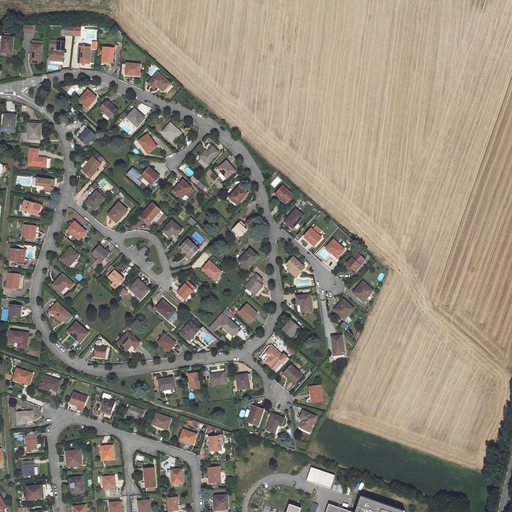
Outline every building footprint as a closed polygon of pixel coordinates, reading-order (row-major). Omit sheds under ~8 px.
[(26,34),(34,34),(34,26),(26,25),(26,34)] [(64,26),(63,35),(73,35),(73,27),(64,26)] [(12,37),(1,36),(0,46),(0,52),(11,53),(12,37)] [(65,42),(58,42),(57,51),(52,50),(51,61),(55,61),(63,62),(64,51),(65,42)] [(40,45),(30,44),(28,58),(39,59),(40,45)] [(92,48),(80,47),(79,63),(90,64),(92,48)] [(112,48),(102,47),(100,61),(111,62),(112,48)] [(139,65),(125,63),(124,75),(138,76),(139,65)] [(169,83),(157,73),(148,84),(152,87),(154,84),(156,86),(162,91),(169,83)] [(96,99),(88,92),(78,101),(86,109),(96,99)] [(118,111),(108,101),(100,108),(111,119),(118,111)] [(138,114),(134,109),(127,118),(137,127),(145,118),(139,113),(138,114)] [(15,115),(4,114),(2,128),(13,129),(15,115)] [(40,124),(27,124),(27,139),(39,139),(40,124)] [(181,133),(170,124),(162,133),(168,138),(169,137),(173,141),(181,133)] [(91,132),(87,129),(78,140),(85,147),(95,136),(94,135),(91,132)] [(156,148),(147,135),(138,141),(147,154),(156,148)] [(207,165),(218,152),(212,146),(206,152),(205,151),(199,157),(201,159),(207,165)] [(28,165),(45,167),(48,167),(49,159),(46,158),(37,157),(38,149),(29,148),(28,165)] [(101,164),(93,157),(87,163),(88,164),(82,171),(90,179),(97,171),(95,170),(101,164)] [(199,162),(204,167),(207,165),(201,159),(199,162)] [(235,172),(227,162),(218,169),(227,179),(235,172)] [(139,179),(142,175),(133,168),(127,175),(140,186),(143,182),(139,179)] [(160,177),(149,168),(142,176),(152,186),(160,177)] [(190,180),(196,185),(199,182),(193,177),(190,180)] [(37,186),(46,187),(47,188),(46,193),(53,194),(55,181),(38,179),(37,186)] [(174,191),(182,199),(185,201),(195,190),(183,180),(174,191)] [(292,194),(282,185),(274,193),(285,202),(292,194)] [(248,194),(240,187),(230,198),(238,205),(248,194)] [(104,200),(96,192),(86,204),(94,211),(104,200)] [(42,206),(25,200),(22,208),(31,211),(31,212),(39,215),(42,206)] [(127,211),(118,204),(108,216),(116,223),(127,211)] [(161,211),(153,204),(141,217),(149,225),(153,220),(161,211)] [(303,216),(295,208),(283,221),(291,228),(303,216)] [(153,220),(160,225),(167,217),(161,211),(153,220)] [(188,220),(193,225),(197,221),(191,217),(188,220)] [(245,224),(241,220),(233,229),(240,236),(247,229),(243,226),(245,224)] [(85,232),(75,221),(66,228),(77,240),(85,232)] [(183,230),(173,221),(164,231),(171,237),(174,234),(177,237),(183,230)] [(23,236),(29,237),(29,238),(35,239),(36,226),(25,225),(23,236)] [(322,237),(311,227),(304,235),(314,245),(322,237)] [(200,248),(189,238),(183,244),(191,251),(189,253),(186,256),(190,259),(200,248)] [(344,249),(333,239),(325,247),(336,257),(344,249)] [(191,251),(183,244),(181,246),(189,253),(191,251)] [(109,254),(100,246),(93,253),(102,262),(109,254)] [(22,250),(11,248),(10,260),(21,261),(22,250)] [(81,255),(72,248),(62,259),(71,267),(81,255)] [(259,256),(251,249),(240,261),(243,264),(247,267),(248,268),(259,256)] [(365,260),(357,252),(346,263),(355,271),(365,260)] [(215,256),(211,260),(203,268),(209,273),(208,274),(214,280),(222,272),(217,266),(221,262),(215,256)] [(289,272),(293,275),(296,278),(305,268),(293,257),(286,265),(292,270),(289,272)] [(131,266),(123,274),(126,277),(134,269),(131,266)] [(125,279),(115,270),(109,277),(114,282),(112,285),(115,288),(118,285),(118,286),(125,279)] [(263,278),(258,273),(246,286),(256,294),(264,285),(260,282),(263,278)] [(21,275),(9,274),(8,288),(19,289),(21,275)] [(75,284),(64,274),(54,286),(62,292),(68,285),(71,288),(75,284)] [(144,284),(138,279),(130,288),(141,298),(149,290),(143,285),(144,284)] [(196,287),(189,281),(178,293),(186,299),(196,287)] [(374,291),(364,282),(354,293),(358,297),(359,295),(365,301),(374,291)] [(310,295),(296,297),(297,304),(300,304),(301,312),(312,311),(310,295)] [(354,308),(344,299),(336,309),(341,314),(340,315),(345,319),(354,308)] [(176,311),(164,300),(156,308),(168,319),(176,311)] [(258,311),(246,302),(239,311),(251,320),(258,311)] [(50,311),(61,322),(62,321),(66,323),(72,316),(57,303),(50,311)] [(22,306),(11,305),(10,316),(21,317),(22,306)] [(221,325),(234,335),(240,327),(223,313),(211,328),(215,332),(221,325)] [(301,328),(293,320),(283,330),(291,338),(301,328)] [(90,333),(78,322),(71,330),(74,333),(73,334),(81,342),(90,333)] [(202,331),(191,322),(181,333),(192,342),(202,331)] [(28,333),(13,331),(12,341),(16,342),(22,342),(21,347),(29,348),(30,338),(27,338),(28,333)] [(140,342),(128,331),(118,343),(130,353),(140,342)] [(176,342),(165,333),(158,341),(169,350),(176,342)] [(342,335),(332,336),(334,355),(345,354),(342,335)] [(276,370),(277,374),(290,358),(285,354),(283,356),(279,353),(280,352),(272,345),(271,346),(272,347),(267,353),(265,355),(263,356),(264,359),(266,361),(276,370)] [(108,347),(97,346),(95,356),(107,358),(108,347)] [(288,349),(294,355),(297,351),(291,346),(288,349)] [(303,374),(292,364),(286,372),(290,376),(289,377),(295,383),(303,374)] [(33,374),(17,369),(13,380),(20,382),(29,385),(33,374)] [(199,372),(189,373),(190,381),(192,381),(192,389),(201,387),(199,372)] [(226,372),(212,373),(213,385),(227,383),(226,372)] [(249,374),(238,375),(239,389),(251,388),(249,374)] [(61,381),(46,376),(43,386),(58,391),(61,381)] [(174,377),(161,378),(162,389),(176,388),(174,377)] [(322,383),(311,384),(313,400),(324,398),(322,383)] [(88,397),(75,393),(71,403),(79,406),(84,407),(85,408),(88,397)] [(116,401),(105,397),(101,409),(112,413),(116,401)] [(146,410),(131,405),(127,415),(142,421),(146,410)] [(266,409),(255,405),(249,421),(260,425),(266,409)] [(316,416),(304,410),(301,417),(304,418),(300,425),(309,430),(316,416)] [(32,412),(17,413),(18,425),(26,424),(26,421),(33,421),(32,412)] [(285,417),(274,413),(268,430),(276,433),(279,424),(282,426),(285,417)] [(171,419),(156,414),(153,425),(167,430),(171,419)] [(197,435),(183,430),(180,440),(193,444),(197,435)] [(25,437),(26,451),(37,450),(37,449),(41,449),(40,445),(37,445),(36,436),(25,437)] [(221,439),(209,440),(210,455),(222,454),(221,439)] [(113,445),(102,447),(103,460),(115,459),(113,445)] [(80,450),(67,451),(68,466),(82,465),(80,450)] [(24,478),(35,476),(37,476),(37,469),(34,469),(33,461),(23,462),(24,478)] [(334,474),(310,466),(306,480),(330,487),(334,474)] [(219,467),(208,468),(209,483),(221,482),(219,467)] [(154,468),(143,469),(145,488),(155,488),(154,468)] [(182,469),(172,470),(173,485),(184,484),(182,469)] [(114,476),(103,477),(105,489),(116,488),(114,476)] [(83,478),(70,479),(72,493),(84,492),(83,478)] [(43,486),(28,487),(29,500),(44,498),(43,486)] [(227,495),(213,496),(213,501),(215,501),(216,510),(228,509),(227,495)] [(326,511),(403,511),(404,511),(361,497),(355,511),(348,511),(329,506),(326,511)] [(178,498),(168,498),(170,511),(180,511),(178,498)] [(150,511),(149,500),(138,501),(139,511),(150,511)] [(300,511),(303,505),(292,502),(288,511),(300,511)] [(121,511),(121,503),(110,504),(110,511),(121,511)]
